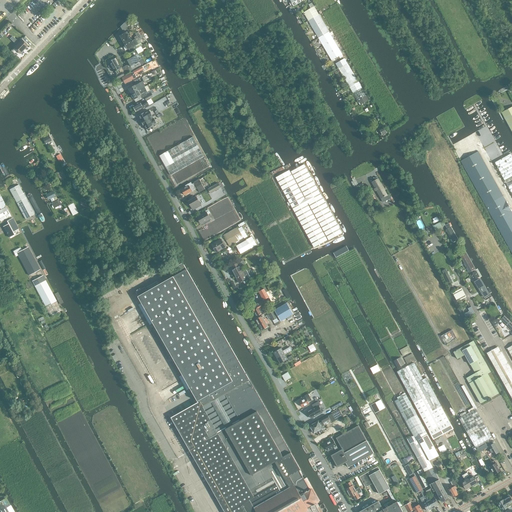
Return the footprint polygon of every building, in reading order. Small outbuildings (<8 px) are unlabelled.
[(308,21),(318,15),(312,3),(308,5),(310,8),(303,13),(308,21)] [(308,21),(318,38),(329,32),(318,15),(308,21)] [(119,36),(123,43),(124,45),(128,42),(132,40),(126,32),(119,36)] [(331,60),(342,54),(329,32),(318,38),(331,60)] [(137,44),(136,41),(138,40),(138,39),(136,36),(134,37),(135,39),(132,40),(128,42),(124,45),(127,50),(129,49),(130,52),(136,49),(142,46),(140,43),(137,44)] [(22,40),(14,48),(22,57),(28,51),(25,48),(27,46),(22,40)] [(130,72),(132,70),(130,67),(139,62),(138,61),(139,60),(137,57),(136,57),(135,55),(126,60),(129,64),(126,65),(130,72)] [(125,75),(122,69),(121,67),(121,66),(116,58),(107,62),(110,66),(108,67),(109,69),(111,68),(113,72),(114,71),(116,75),(115,76),(117,80),(125,75)] [(338,68),(348,85),(357,80),(346,63),(338,68)] [(130,74),(122,78),(125,83),(132,79),(130,74)] [(353,93),(361,88),(357,80),(348,85),(353,93)] [(139,83),(128,89),(131,94),(138,90),(136,88),(140,86),(139,83)] [(368,100),(361,88),(353,93),(360,105),(368,100)] [(131,94),(134,99),(140,96),(142,99),(144,97),(147,96),(145,93),(147,92),(145,89),(139,93),(138,90),(131,94)] [(135,112),(142,108),(143,109),(149,106),(146,101),(140,104),(139,103),(132,107),(135,112)] [(511,106),(501,113),(506,120),(508,126),(511,131),(511,106)] [(140,121),(141,123),(151,117),(151,116),(152,116),(149,110),(143,113),(138,116),(140,120),(140,121)] [(152,118),(151,117),(141,123),(143,126),(143,125),(146,130),(151,127),(151,126),(156,123),(153,118),(152,118)] [(204,156),(193,137),(159,156),(171,175),(204,156)] [(511,253),(511,212),(500,192),(478,152),(461,161),(511,253)] [(495,163),(511,194),(511,156),(511,154),(495,163)] [(314,247),(327,240),(307,204),(308,203),(329,240),(342,233),(323,197),(322,197),(304,164),(291,172),(306,198),(305,199),(289,170),(276,178),(314,247)] [(379,178),(378,179),(378,177),(376,178),(374,178),(373,180),(371,181),(372,182),(375,188),(374,189),(375,191),(376,191),(381,199),(388,195),(379,178)] [(194,183),(192,184),(195,189),(197,188),(199,192),(205,189),(199,179),(194,182),(194,183)] [(185,186),(186,187),(182,190),(185,195),(195,190),(195,189),(192,184),(191,182),(185,186)] [(210,193),(221,188),(218,183),(208,189),(210,193)] [(33,212),(19,186),(10,191),(25,219),(27,218),(26,216),(33,212)] [(193,209),(194,209),(201,205),(196,197),(188,202),(189,202),(188,203),(189,205),(190,205),(193,209)] [(75,205),(69,207),(73,215),(78,212),(75,205)] [(0,210),(0,220),(1,222),(11,216),(9,213),(8,213),(6,208),(0,210)] [(210,219),(207,212),(197,218),(201,224),(204,222),(206,224),(211,221),(209,219),(210,219)] [(8,224),(3,226),(9,237),(14,234),(13,232),(18,229),(12,218),(7,221),(8,224)] [(237,227),(223,236),(229,246),(247,236),(242,228),(239,229),(237,227)] [(453,242),(458,240),(451,227),(445,230),(453,242)] [(249,238),(240,244),(245,252),(254,247),(249,238)] [(225,247),(221,239),(211,245),(216,253),(225,247)] [(347,246),(334,251),(336,256),(349,251),(347,246)] [(28,247),(17,253),(29,275),(39,269),(28,247)] [(469,273),(474,270),(475,269),(465,252),(460,255),(469,273)] [(243,272),(240,267),(245,264),(243,260),(238,263),(231,267),(235,274),(236,273),(237,275),(235,276),(239,283),(246,279),(248,281),(252,279),(246,270),(243,272)] [(322,511),(317,503),(319,502),(312,489),(309,490),(298,471),(300,470),(290,450),(250,380),(249,380),(186,269),(183,263),(178,265),(182,272),(168,280),(147,291),(145,287),(136,292),(138,296),(138,297),(195,397),(198,402),(172,417),(225,511),(322,511)] [(43,275),(32,281),(49,313),(57,309),(58,312),(61,310),(43,275)] [(485,299),(489,297),(491,296),(481,278),(475,282),(485,299)] [(466,297),(461,288),(452,293),(457,302),(466,297)] [(264,289),(259,292),(264,300),(269,298),(264,289)] [(254,313),(256,317),(265,312),(264,311),(268,309),(266,306),(272,303),(269,299),(264,302),(265,303),(261,305),(260,302),(252,307),(255,312),(254,313)] [(287,303),(274,310),(281,322),(293,314),(287,303)] [(472,305),(468,307),(469,310),(464,312),(466,316),(475,312),(472,305)] [(269,314),(271,318),(272,321),(273,321),(277,318),(273,311),(269,314)] [(256,320),(259,325),(265,321),(263,316),(256,320)] [(511,324),(504,316),(501,319),(511,331),(511,324)] [(265,321),(259,325),(262,330),(269,327),(265,321)] [(446,345),(448,344),(457,339),(452,330),(441,336),(446,345)] [(470,364),(473,369),(475,373),(466,378),(481,404),(488,399),(489,402),(492,400),(491,398),(499,394),(487,374),(491,372),(473,341),(454,352),(457,359),(464,355),(470,364)] [(511,398),(511,374),(497,347),(487,353),(511,398)] [(285,354),(285,355),(289,352),(288,350),(284,352),(281,348),(273,352),(277,358),(285,354)] [(287,358),(285,355),(285,354),(277,358),(280,364),(287,360),(288,361),(293,358),(291,356),(287,358)] [(398,369),(404,365),(400,357),(394,361),(398,369)] [(429,431),(433,440),(453,429),(426,378),(423,380),(414,363),(397,372),(429,431)] [(371,367),(374,373),(381,370),(378,364),(371,367)] [(286,380),(291,377),(288,371),(282,375),(286,380)] [(308,394),(304,396),(306,398),(299,402),(302,408),(309,404),(308,402),(312,400),(308,394)] [(431,483),(439,480),(429,461),(418,440),(427,435),(406,395),(395,401),(413,436),(407,439),(418,460),(427,477),(428,477),(431,483)] [(370,405),(375,413),(385,408),(380,400),(370,405)] [(314,408),(308,412),(311,418),(322,412),(319,406),(320,405),(318,401),(312,405),(314,408)] [(478,453),(488,447),(493,456),(499,452),(494,443),(490,445),(487,440),(492,438),(476,409),(459,418),(475,447),(478,453)] [(314,434),(320,430),(320,431),(322,430),(322,429),(323,428),(322,427),(331,422),(332,423),(343,417),(339,410),(328,416),(321,420),(321,419),(319,421),(318,420),(309,425),(311,429),(314,434)] [(331,455),(336,465),(337,467),(346,463),(348,467),(374,453),(358,425),(336,438),(342,449),(331,455)] [(439,456),(427,435),(418,440),(429,461),(438,456),(439,456)] [(333,439),(324,444),(326,447),(325,448),(326,450),(327,450),(328,451),(334,447),(335,450),(338,449),(333,439)] [(444,444),(438,448),(441,454),(447,450),(444,444)] [(497,473),(500,471),(496,463),(495,463),(494,461),(491,462),(492,465),(490,466),(494,474),(495,474),(496,474),(498,473),(497,473)] [(379,466),(360,475),(365,486),(374,482),(380,493),(390,488),(379,466)] [(414,473),(422,489),(428,486),(420,470),(414,473)] [(464,474),(471,486),(474,485),(475,485),(477,484),(476,483),(477,483),(473,476),(468,478),(468,477),(469,476),(467,473),(464,474)] [(464,480),(461,482),(466,489),(471,486),(464,474),(462,475),(464,480)] [(395,475),(391,477),(396,485),(399,483),(395,475)] [(355,477),(361,488),(363,487),(357,476),(355,477)] [(422,489),(415,476),(410,479),(417,492),(422,489)] [(442,502),(444,500),(445,502),(449,499),(439,480),(431,483),(429,484),(434,492),(436,491),(442,502)] [(454,486),(448,489),(453,497),(454,497),(455,497),(456,496),(459,494),(456,489),(457,488),(456,486),(456,485),(454,480),(451,481),(454,486)] [(346,489),(348,493),(355,489),(352,485),(350,482),(346,484),(348,487),(346,489)] [(355,489),(348,493),(351,498),(353,496),(356,500),(361,497),(359,493),(362,491),(359,487),(355,489)] [(426,495),(433,508),(438,505),(434,497),(430,499),(429,498),(430,497),(428,494),(426,495)] [(427,511),(433,508),(426,495),(423,497),(425,500),(426,500),(426,501),(423,503),(427,511)] [(511,501),(509,497),(503,500),(508,509),(509,509),(508,508),(508,507),(511,506),(511,501)] [(358,511),(404,511),(398,500),(383,508),(379,500),(358,511)] [(503,500),(501,501),(500,502),(499,501),(498,502),(498,503),(497,503),(499,507),(498,507),(501,511),(505,509),(506,511),(510,511),(509,509),(508,509),(503,500)] [(410,502),(405,505),(408,511),(409,511),(413,510),(414,511),(422,511),(418,505),(414,507),(410,502)]
